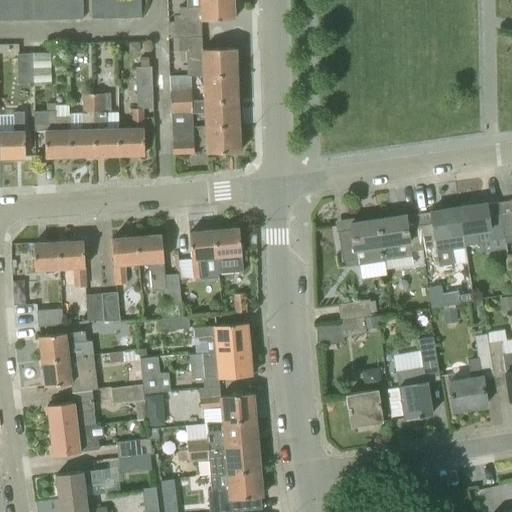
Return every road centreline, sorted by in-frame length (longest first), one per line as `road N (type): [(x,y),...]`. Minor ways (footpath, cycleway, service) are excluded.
road 1 (residential): [(297,478),(272,193)]
road 2 (residential): [(0,207),(272,193)]
road 3 (residential): [(272,193),(511,153)]
road 4 (residential): [(297,478),(511,436)]
road 5 (residential): [(272,193),(269,0)]
